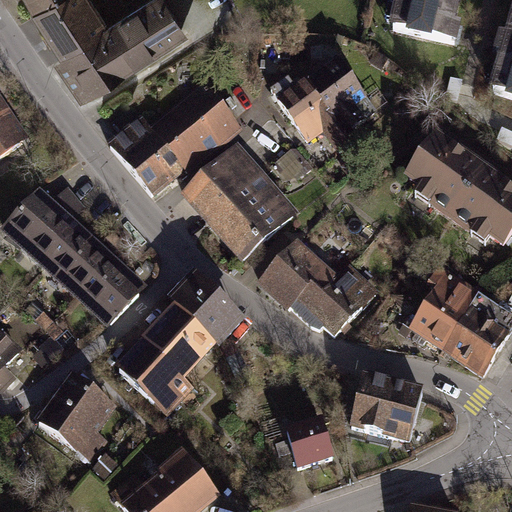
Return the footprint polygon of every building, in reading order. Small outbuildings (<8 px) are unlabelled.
[(29,0),(37,13),(60,0),(29,0)] [(60,0),(37,13),(66,56),(113,26),(109,19),(127,8),(121,0),(104,0),(106,4),(94,12),(87,0),(60,0)] [(91,92),(182,32),(161,0),(153,0),(113,26),(66,56),(91,92)] [(459,0),(402,0),(396,33),(450,44),(459,0)] [(511,40),(496,96),(511,100),(511,40)] [(378,118),(339,65),(307,89),(320,106),(346,141),(378,118)] [(320,106),(307,89),(298,95),(290,84),(273,97),(293,125),(320,106)] [(172,120),(209,164),(227,148),(237,128),(206,91),(172,120)] [(0,126),(9,120),(0,106),(0,126)] [(320,106),(293,125),(308,145),(325,133),(333,144),(333,147),(339,157),(351,148),(346,141),(320,106)] [(0,162),(26,144),(9,120),(0,126),(0,162)] [(172,120),(157,133),(194,177),(209,164),(172,120)] [(188,181),(194,177),(157,133),(152,127),(145,133),(139,126),(111,149),(153,198),(182,174),(188,181)] [(511,137),(505,134),(500,145),(511,150),(511,137)] [(511,190),(441,140),(427,159),(419,161),(420,168),(406,188),(441,213),(437,219),(464,238),(468,233),(505,259),(511,248),(511,190)] [(295,217),(237,152),(186,197),(245,263),(295,217)] [(70,193),(61,201),(79,222),(89,214),(70,193)] [(7,232),(29,253),(61,219),(39,198),(7,232)] [(61,219),(29,253),(50,272),(81,238),(61,219)] [(113,268),(81,238),(50,272),(81,301),(113,268)] [(320,303),(338,284),(298,248),(264,285),(292,311),(308,293),(320,303)] [(136,288),(113,268),(81,301),(111,326),(138,297),(136,288)] [(320,303),(308,293),(292,311),(314,330),(319,331),(323,326),(336,338),(374,297),(348,273),(338,284),(320,303)] [(413,333),(451,356),(468,329),(463,326),(479,300),(440,275),(431,289),(438,293),(413,333)] [(222,351),(227,356),(249,333),(195,283),(173,306),(178,311),(222,351)] [(463,326),(468,329),(451,356),(483,377),(511,332),(511,321),(479,300),(463,326)] [(222,351),(178,311),(143,350),(183,387),(200,369),(203,372),(222,351)] [(42,316),(35,323),(46,334),(53,327),(42,316)] [(61,335),(53,327),(46,334),(51,339),(54,342),(61,335)] [(0,398),(12,385),(2,375),(19,356),(0,338),(0,398)] [(51,339),(38,351),(49,362),(62,350),(54,342),(51,339)] [(143,350),(117,375),(166,422),(192,395),(183,387),(143,350)] [(113,409),(76,382),(40,433),(76,459),(94,436),(113,409)] [(412,444),(423,397),(365,382),(353,430),(412,444)] [(299,471),(333,461),(323,428),(289,438),(299,471)] [(94,436),(76,459),(92,471),(110,448),(94,436)] [(124,511),(205,511),(218,502),(184,460),(142,495),(133,485),(115,500),(124,511)]
